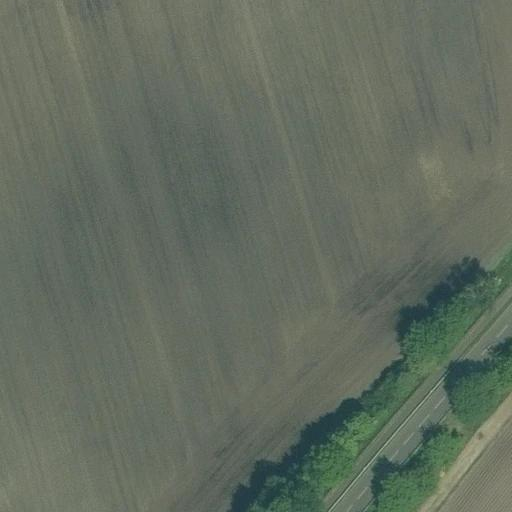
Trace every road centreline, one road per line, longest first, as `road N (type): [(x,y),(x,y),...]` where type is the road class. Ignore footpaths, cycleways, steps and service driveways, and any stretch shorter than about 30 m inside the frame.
road 1 (unclassified): [(358,511),(511,329)]
road 2 (track): [(421,511),(511,400)]
